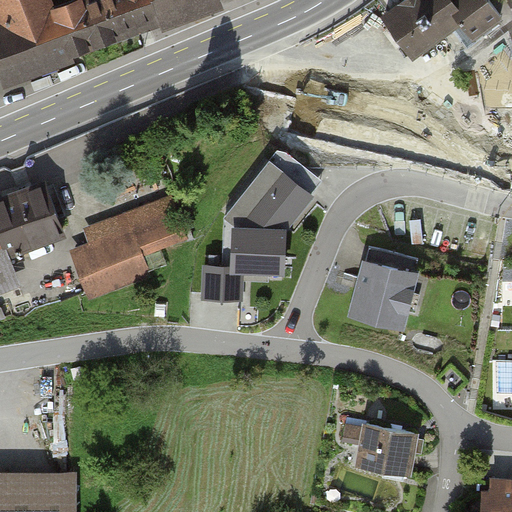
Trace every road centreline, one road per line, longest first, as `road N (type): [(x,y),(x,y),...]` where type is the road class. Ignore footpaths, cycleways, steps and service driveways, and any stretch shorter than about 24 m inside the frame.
road 1 (primary): [(0,142),(326,0)]
road 2 (residential): [(289,351),(335,228),(358,199),(411,182),(511,206)]
road 3 (residential): [(0,361),(139,340),(289,351)]
road 4 (residential): [(289,351),(407,376),(458,427)]
